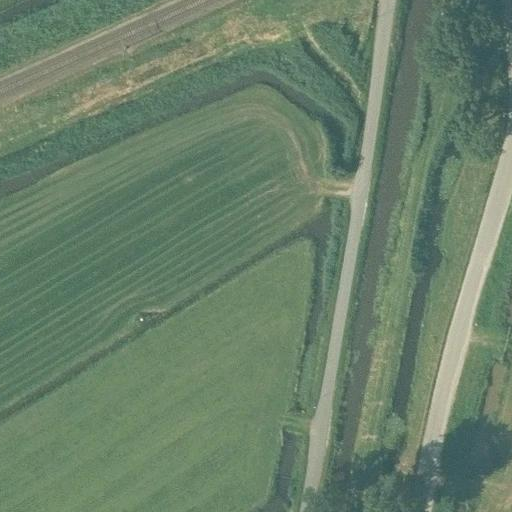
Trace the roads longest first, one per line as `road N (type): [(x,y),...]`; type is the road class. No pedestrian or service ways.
road 1 (unclassified): [(301,511),(386,0)]
road 2 (unclassified): [(416,511),(422,459),(511,132)]
